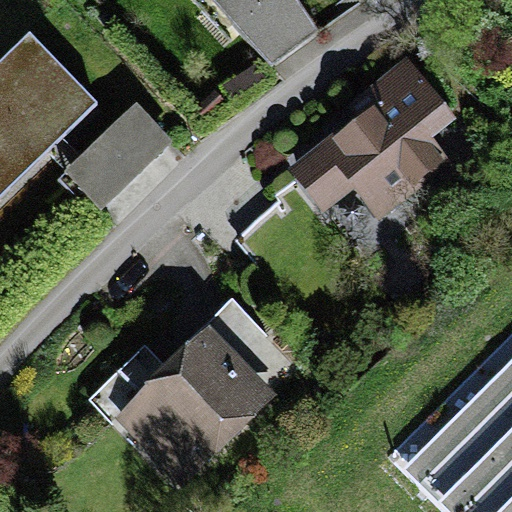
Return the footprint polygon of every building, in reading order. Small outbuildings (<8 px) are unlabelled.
[(190,0),(217,29),(226,21),(239,34),(275,0),(190,0)] [(0,201),(97,107),(39,47),(0,84),(0,201)] [(423,142),(449,120),(407,66),(368,97),(376,106),(358,120),(360,123),(299,172),(325,204),(355,180),(381,211),(440,163),(423,142)] [(138,357),(93,402),(126,435),(147,415),(165,434),(168,430),(198,462),(261,401),(206,343),(165,384),(138,357)] [(511,511),(511,387),(434,464),(481,511),(511,511)]
